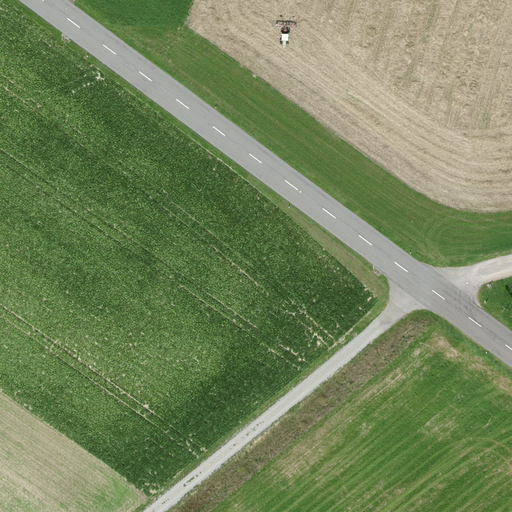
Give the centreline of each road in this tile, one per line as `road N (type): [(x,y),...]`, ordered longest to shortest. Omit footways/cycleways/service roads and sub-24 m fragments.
road 1 (tertiary): [(41,0),(511,351)]
road 2 (track): [(511,270),(430,291),(157,511)]
